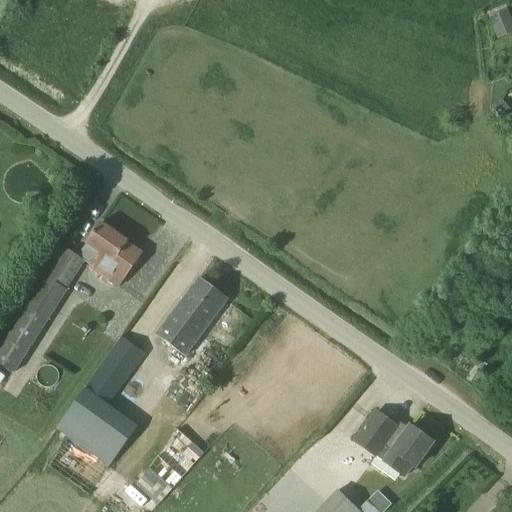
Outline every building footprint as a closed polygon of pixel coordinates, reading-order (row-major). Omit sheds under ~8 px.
[(488,17),(496,40),(511,34),(511,20),(508,9),(488,17)] [(89,268),(118,288),(141,255),(127,245),(128,243),(99,224),(82,249),(84,251),(79,259),(91,267),(89,268)] [(0,345),(0,364),(14,374),(67,291),(56,284),(75,257),(63,249),(0,345)] [(156,336),(184,357),(227,301),(199,280),(156,336)] [(49,467),(88,496),(107,470),(138,427),(108,406),(145,355),(122,338),(85,389),(55,431),(69,441),(49,467)] [(352,443),(404,479),(413,467),(415,468),(432,443),(409,427),(407,430),(398,424),(396,427),(374,412),(352,443)] [(144,506),(150,511),(203,455),(176,430),(136,488),(149,500),(144,506)] [(316,511),(357,511),(336,492),(316,511)]
